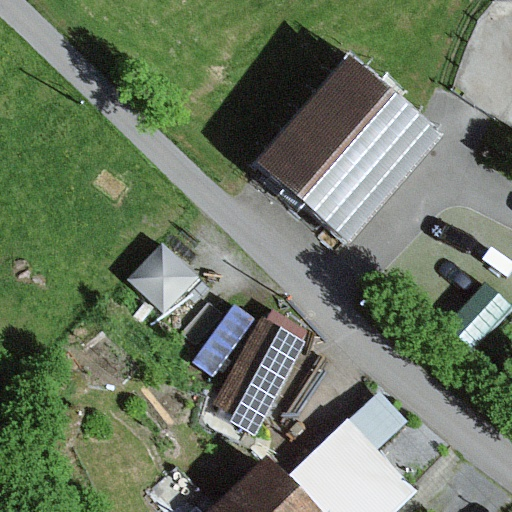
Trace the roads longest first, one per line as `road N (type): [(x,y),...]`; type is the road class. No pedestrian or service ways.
road 1 (unclassified): [(2,0),(323,302),(511,461)]
road 2 (track): [(489,0),(451,72),(455,177)]
